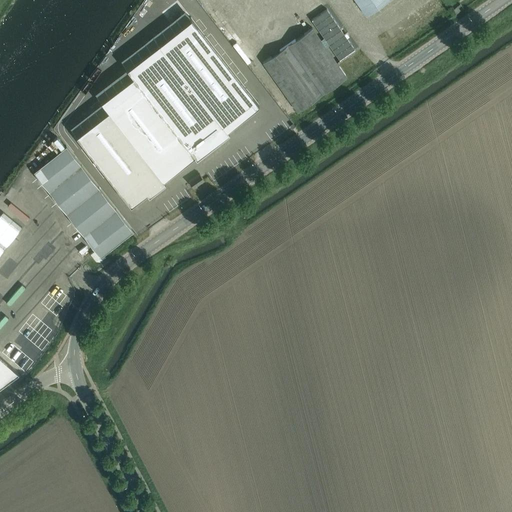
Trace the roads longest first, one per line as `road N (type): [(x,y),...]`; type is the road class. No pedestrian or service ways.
road 1 (tertiary): [(74,366),(80,318),(124,263),(500,0)]
road 2 (tertiary): [(143,511),(74,366)]
